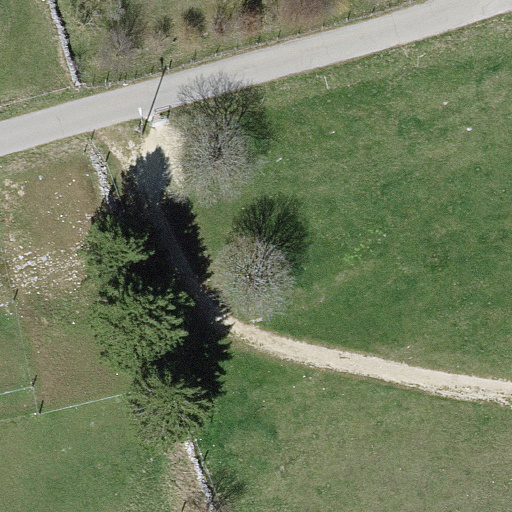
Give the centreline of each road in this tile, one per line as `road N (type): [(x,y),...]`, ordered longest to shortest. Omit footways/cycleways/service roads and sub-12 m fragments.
road 1 (track): [(112,117),(198,311),(245,340),(511,386)]
road 2 (unclassified): [(511,2),(0,149)]
